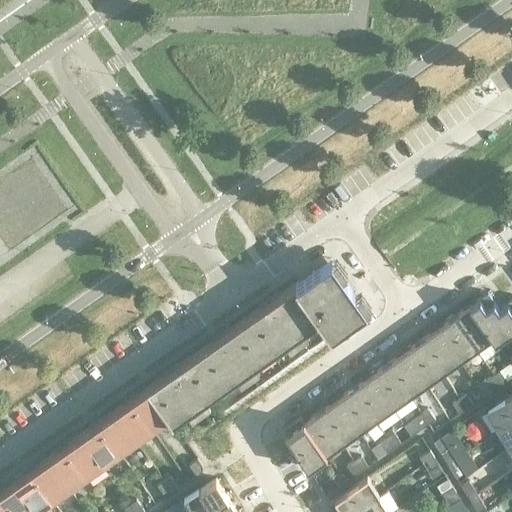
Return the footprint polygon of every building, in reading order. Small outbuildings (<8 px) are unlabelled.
[(331,257),(296,281),(298,285),(320,317),(320,318),(330,333),(367,308),(331,257)] [(298,285),(296,281),(246,317),(271,352),(320,318),(320,317),(298,285)] [(499,307),(488,291),(470,303),(493,336),(492,337),(495,340),(511,328),(511,327),(498,307),(499,307)] [(511,297),(499,307),(498,307),(511,327),(511,328),(511,329),(511,297)] [(493,336),(470,303),(453,315),(476,348),(492,337),(493,336)] [(476,348),(453,315),(437,327),(460,360),(476,348)] [(271,352),(246,317),(222,334),(247,370),(271,352)] [(460,360),(437,327),(420,339),(443,371),(460,360)] [(247,370),(222,334),(173,369),(198,404),(247,370)] [(443,371),(420,339),(403,350),(426,383),(443,371)] [(426,383),(403,350),(387,362),(410,395),(426,383)] [(410,395),(387,362),(370,374),(393,407),(410,395)] [(500,368),(492,373),(500,384),(507,379),(500,368)] [(198,404),(173,369),(148,386),(170,417),(169,418),(172,422),(198,404)] [(500,384),(492,373),(485,379),(493,389),(500,384)] [(393,407),(370,374),(353,386),(376,419),(393,407)] [(170,417),(148,386),(131,398),(153,429),(169,418),(170,417)] [(376,419),(353,386),(336,398),(359,430),(376,419)] [(511,391),(488,409),(499,427),(511,418),(511,391)] [(466,392),(459,397),(467,408),(474,403),(466,392)] [(467,408),(459,397),(452,402),(459,413),(467,408)] [(153,429),(131,398),(114,410),(136,441),(153,429)] [(359,430),(336,398),(320,409),(343,442),(359,430)] [(428,407),(420,412),(428,423),(435,417),(428,407)] [(343,442),(320,409),(304,421),(303,421),(326,454),(343,442)] [(136,441),(114,410),(97,421),(119,453),(136,441)] [(428,423),(420,412),(413,417),(421,428),(428,423)] [(304,421),(300,416),(283,428),(307,467),(326,454),(303,421),(304,421)] [(511,418),(499,427),(510,445),(511,443),(511,418)] [(119,453),(97,421),(81,433),(103,464),(119,453)] [(394,431),(387,436),(394,446),(401,441),(394,431)] [(103,464),(81,433),(64,445),(86,476),(103,464)] [(394,446),(387,436),(380,441),(387,451),(394,446)] [(86,476),(64,445),(47,457),(69,488),(86,476)] [(447,445),(440,450),(448,463),(456,458),(447,445)] [(434,457),(429,449),(418,456),(423,463),(434,457)] [(468,451),(456,458),(464,472),(465,474),(477,467),(468,451)] [(361,454),(353,459),(361,470),(368,465),(361,454)] [(69,488),(47,457),(31,468),(53,500),(69,488)] [(201,462),(197,457),(188,463),(197,474),(199,472),(200,471),(201,471),(202,469),(202,468),(202,467),(202,465),(201,463),(201,462)] [(439,464),(434,457),(423,463),(428,471),(439,464)] [(464,472),(456,458),(448,463),(456,477),(464,472)] [(361,470),(353,459),(346,464),(354,475),(361,470)] [(35,511),(53,500),(31,468),(14,480),(27,499),(26,499),(35,511)] [(337,472),(327,479),(333,488),(343,481),(337,472)] [(169,474),(163,479),(172,492),(179,487),(169,474)] [(351,511),(379,494),(367,475),(329,502),(336,511),(341,509),(342,511),(351,511)] [(184,497),(192,511),(200,511),(228,495),(216,477),(184,497)] [(172,492),(163,479),(156,483),(165,497),(172,492)] [(27,499),(14,480),(0,490),(0,511),(7,511),(26,499),(27,499)] [(469,480),(461,485),(469,498),(477,493),(469,480)] [(456,491),(451,484),(440,491),(445,498),(456,491)] [(460,499),(456,491),(445,498),(449,505),(460,499)] [(486,506),(477,493),(469,498),(478,511),(486,506)] [(389,511),(390,511),(379,494),(351,511),(389,511)] [(238,511),(228,495),(200,511),(238,511)] [(136,497),(129,502),(136,511),(143,511),(145,511),(136,497)] [(136,511),(129,502),(122,506),(126,511),(136,511)]
